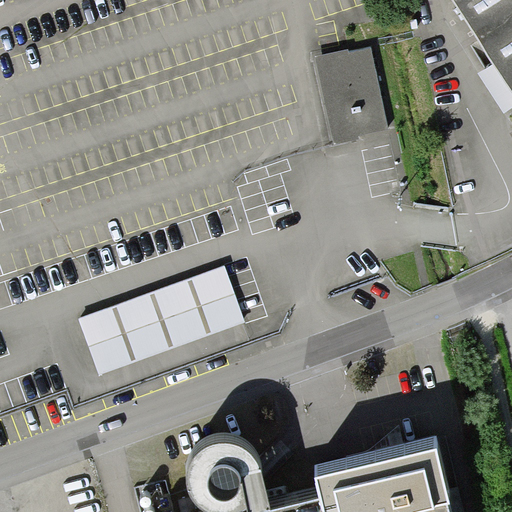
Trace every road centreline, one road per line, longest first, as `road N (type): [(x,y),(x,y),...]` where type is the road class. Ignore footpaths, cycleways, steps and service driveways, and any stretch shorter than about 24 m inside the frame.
road 1 (residential): [(0,467),(511,273)]
road 2 (track): [(473,290),(511,450)]
